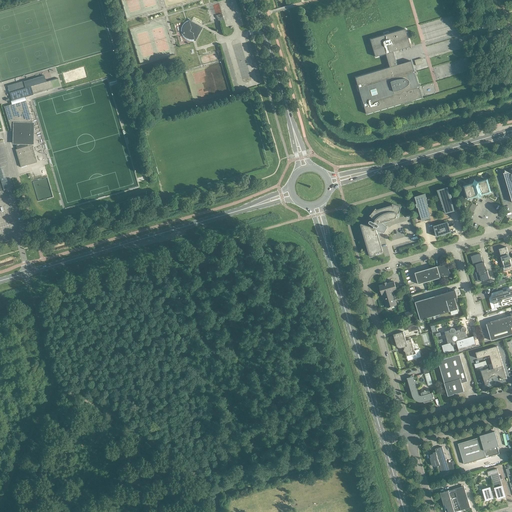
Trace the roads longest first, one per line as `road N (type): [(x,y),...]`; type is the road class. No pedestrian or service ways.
road 1 (unclassified): [(406,421),(363,273),(511,231)]
road 2 (tertiary): [(0,280),(259,204)]
road 3 (track): [(0,498),(53,383),(27,272)]
road 4 (track): [(53,383),(147,437),(216,490),(215,511)]
road 5 (tertiary): [(383,439),(323,234)]
road 6 (track): [(217,493),(369,452)]
road 7 (tertiary): [(370,171),(511,131)]
road 8 (tertiary): [(296,139),(256,0)]
